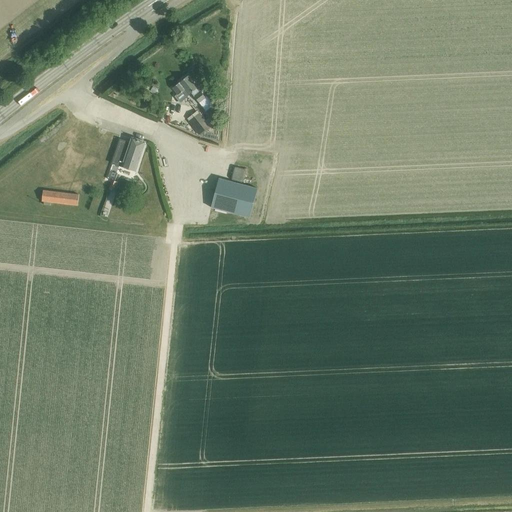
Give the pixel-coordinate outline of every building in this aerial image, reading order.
[(189,76),(173,88),(178,94),(176,96),(180,102),(193,92),(196,96),(195,97),(199,102),(205,98),(201,92),(200,93),(197,89),(198,89),(189,76)] [(200,136),(210,128),(199,113),(189,121),(200,136)] [(130,143),(120,140),(113,164),(122,167),(136,172),(145,142),(132,137),(130,143)] [(242,183),(246,170),(235,167),(231,180),(242,183)] [(250,218),(258,189),(219,178),(211,207),(250,218)] [(114,191),(117,181),(112,179),(109,189),(114,191)] [(78,205),(79,195),(44,191),(43,201),(78,205)]
